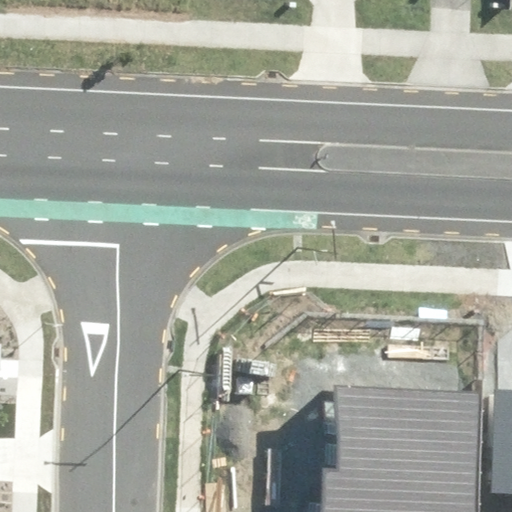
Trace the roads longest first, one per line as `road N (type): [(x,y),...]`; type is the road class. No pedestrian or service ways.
road 1 (residential): [(511,202),(83,176)]
road 2 (residential): [(91,101),(438,121)]
road 3 (residential): [(74,511),(83,176)]
road 4 (residential): [(438,121),(439,0)]
